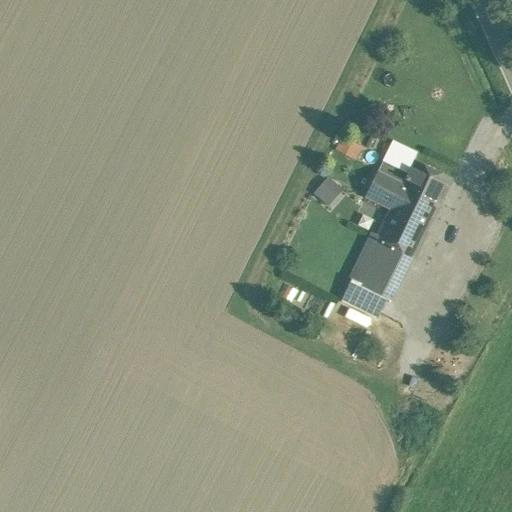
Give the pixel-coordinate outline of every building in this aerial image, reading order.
[(351,143),(342,138),(336,150),(346,155),(351,143)] [(450,180),(414,162),(408,173),(383,161),(366,197),(391,209),(389,213),(424,233),(450,180)] [(329,175),(314,191),(329,205),(344,189),(329,175)] [(424,233),(389,213),(376,239),(412,257),(424,233)] [(396,288),(412,257),(376,239),(372,236),(364,254),(375,260),(368,274),(396,288)] [(375,260),(364,254),(351,280),(362,285),(368,274),(375,260)] [(396,288),(368,274),(362,285),(387,297),(391,300),(396,288)] [(362,285),(351,280),(342,299),(377,317),(387,297),(362,285)] [(304,313),(317,315),(320,298),(302,294),(301,301),(306,302),(304,313)]
